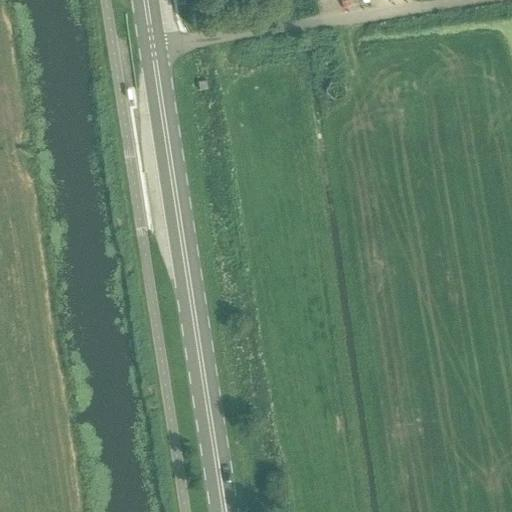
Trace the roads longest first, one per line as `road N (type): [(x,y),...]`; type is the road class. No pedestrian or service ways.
road 1 (primary): [(224,511),(152,47)]
road 2 (unclassified): [(473,0),(152,47)]
